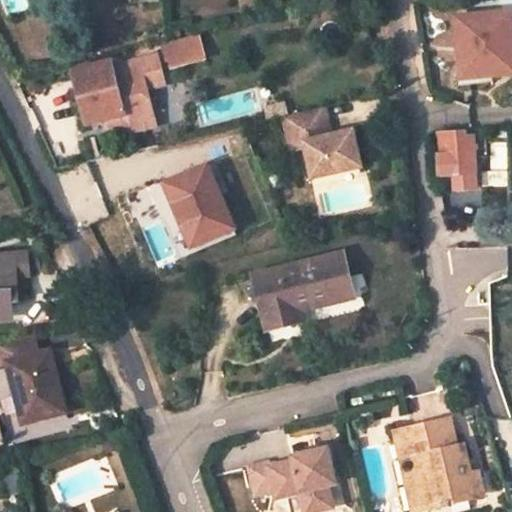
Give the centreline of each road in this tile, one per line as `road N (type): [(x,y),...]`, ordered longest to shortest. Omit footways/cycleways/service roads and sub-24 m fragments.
road 1 (residential): [(397,0),(441,344),(169,424)]
road 2 (residential): [(169,424),(136,329),(58,171),(0,79)]
